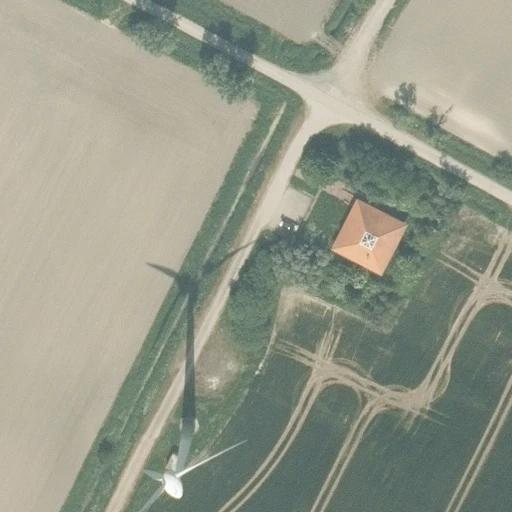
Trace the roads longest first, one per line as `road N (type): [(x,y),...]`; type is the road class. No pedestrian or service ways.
road 1 (track): [(318,76),(270,154),(93,511)]
road 2 (unclassified): [(511,177),(175,0)]
